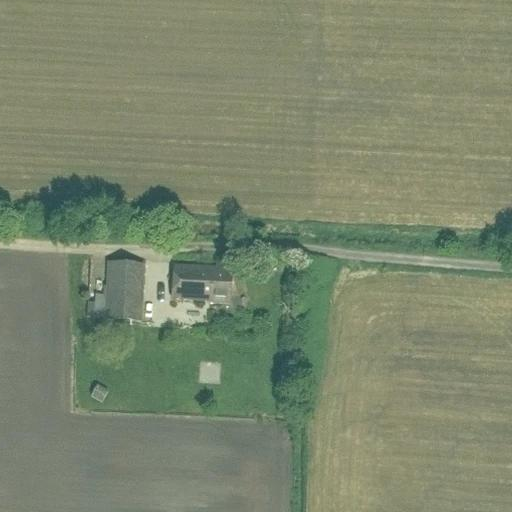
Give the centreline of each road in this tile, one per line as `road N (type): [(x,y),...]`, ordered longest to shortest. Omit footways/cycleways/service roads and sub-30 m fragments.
road 1 (track): [(511,267),(297,248),(160,247)]
road 2 (unclassified): [(160,247),(0,239)]
